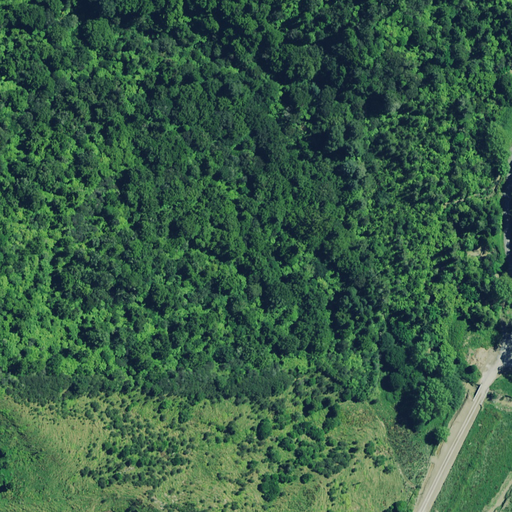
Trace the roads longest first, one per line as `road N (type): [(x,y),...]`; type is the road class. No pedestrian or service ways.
road 1 (tertiary): [(422,511),(483,388),(511,356)]
road 2 (tertiary): [(511,117),(504,183),(511,287)]
